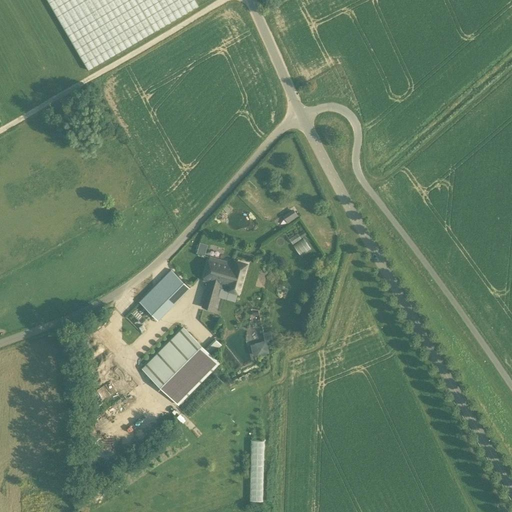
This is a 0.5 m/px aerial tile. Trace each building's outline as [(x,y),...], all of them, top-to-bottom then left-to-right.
[(46,0),(88,71),(199,6),(195,0),(46,0)] [(294,211),(284,218),(288,224),(298,217),(294,211)] [(301,239),(297,233),(289,238),(293,244),(301,239)] [(304,237),(294,243),(300,254),(310,248),(304,237)] [(200,242),(197,253),(205,255),(208,244),(200,242)] [(233,263),(211,257),(204,280),(210,282),(202,306),(219,311),(222,300),(217,298),(221,285),(229,288),(229,290),(239,293),(247,265),(234,261),(233,263)] [(188,286),(194,279),(178,264),(125,316),(155,344),(167,330),(157,320),(190,288),(188,286)] [(179,406),(221,364),(183,326),(141,369),(179,406)] [(270,332),(263,333),(265,340),(272,338),(270,332)] [(209,343),(212,348),(221,344),(217,338),(209,343)] [(255,344),(258,356),(269,353),(267,342),(255,344)]
